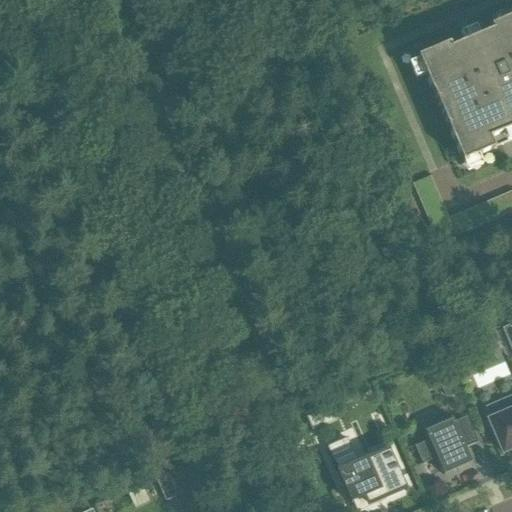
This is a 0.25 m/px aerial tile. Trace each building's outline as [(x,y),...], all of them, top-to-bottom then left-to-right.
[(511,17),(491,26),(493,31),(451,49),(449,44),(417,58),(462,164),(503,147),(501,142),(511,137),(511,17)] [(511,323),(503,327),(511,347),(511,323)] [(478,359),(500,350),(493,333),(471,343),(478,359)] [(442,393),(446,400),(459,394),(455,387),(442,393)] [(505,401),(487,409),(492,419),(489,421),(503,454),(511,450),(511,410),(509,412),(505,401)] [(316,415),(307,419),(310,427),(320,423),(316,415)] [(479,444),(467,418),(455,423),(452,418),(424,431),(428,442),(414,448),(423,466),(437,460),(444,477),(472,464),(466,450),(479,444)] [(358,466),(346,439),(327,448),(338,472),(336,472),(351,505),(352,505),(354,510),(367,504),(368,507),(407,490),(390,452),(358,466)] [(166,502),(178,496),(167,474),(156,479),(166,502)]
